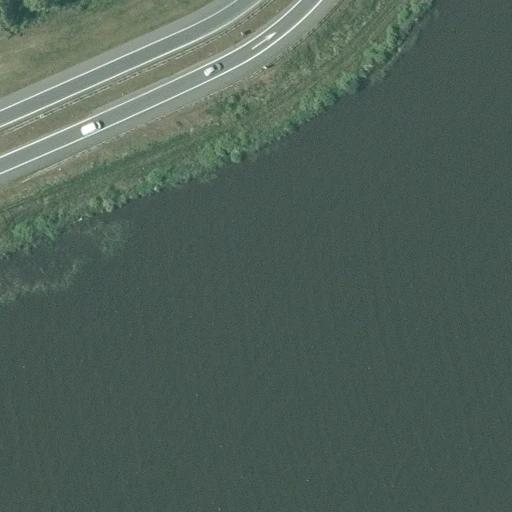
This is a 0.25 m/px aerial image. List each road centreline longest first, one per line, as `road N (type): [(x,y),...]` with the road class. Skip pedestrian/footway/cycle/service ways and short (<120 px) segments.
road 1 (motorway): [(0,164),(248,54),(312,0)]
road 2 (motorway): [(250,0),(192,35),(0,119)]
